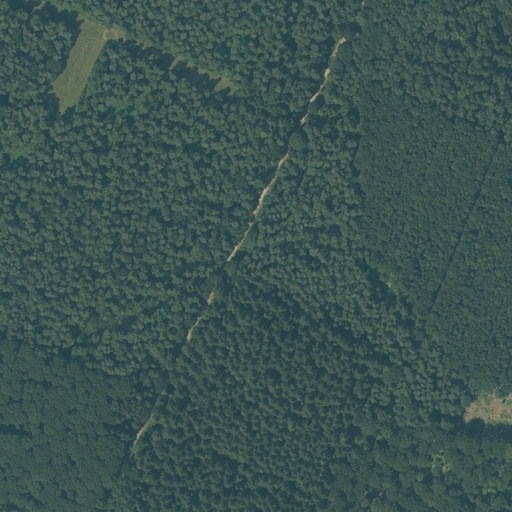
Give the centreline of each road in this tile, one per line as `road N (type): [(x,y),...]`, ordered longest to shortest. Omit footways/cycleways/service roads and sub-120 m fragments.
road 1 (track): [(98,511),(364,0)]
road 2 (track): [(223,270),(356,333),(439,429),(511,443)]
road 3 (track): [(313,511),(352,413),(439,429)]
